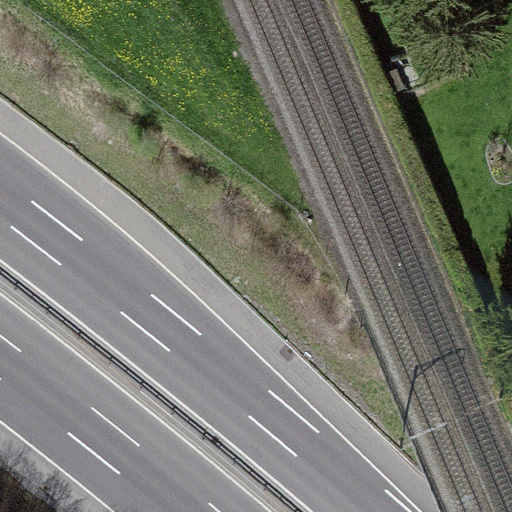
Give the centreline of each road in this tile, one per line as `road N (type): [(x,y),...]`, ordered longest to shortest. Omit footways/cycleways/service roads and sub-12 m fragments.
road 1 (motorway): [(363,511),(0,217)]
road 2 (motorway): [(0,338),(135,443)]
road 3 (motorway): [(0,358),(135,443)]
